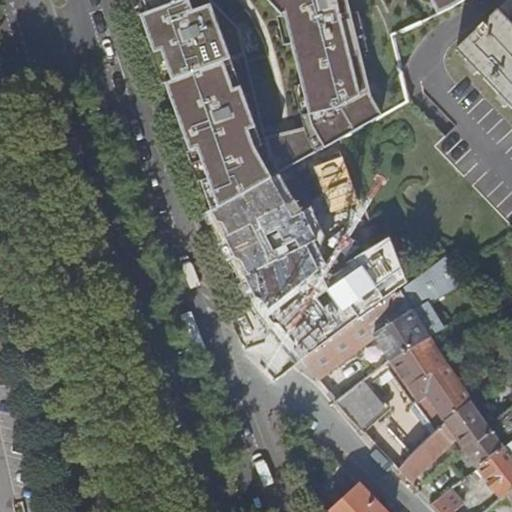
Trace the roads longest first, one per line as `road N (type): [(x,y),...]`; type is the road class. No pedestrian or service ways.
road 1 (secondary): [(45,45),(219,511)]
road 2 (secondary): [(209,351),(89,31)]
road 3 (residential): [(209,351),(246,367),(398,511)]
road 4 (secondary): [(273,511),(209,351)]
